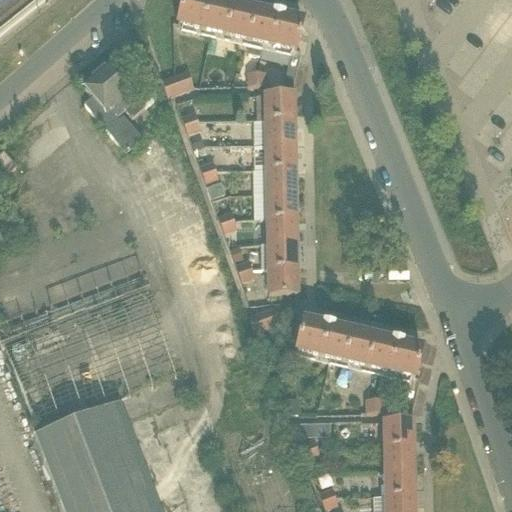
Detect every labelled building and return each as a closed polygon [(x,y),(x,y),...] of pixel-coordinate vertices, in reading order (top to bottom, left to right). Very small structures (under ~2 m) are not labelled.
[(292,55),(296,55),(302,26),(284,22),(284,19),(272,16),(272,19),(215,6),(215,3),(203,0),(203,3),(190,0),(184,0),(177,29),(292,55)] [(263,51),(260,60),(284,67),(287,58),(263,51)] [(284,90),(293,92),(299,64),(290,62),(284,90)] [(113,64),(97,77),(127,112),(125,114),(132,122),(153,105),(139,88),(136,91),(113,64)] [(187,74),(166,82),(161,84),(168,102),(194,92),(187,74)] [(267,76),(257,77),(257,90),(267,90),(267,76)] [(92,101),(84,108),(126,158),(142,144),(123,121),(119,124),(117,121),(125,114),(127,112),(97,77),(82,90),(92,101)] [(247,91),(257,90),(257,77),(247,77),(247,91)] [(294,123),(293,98),(264,99),(265,124),(294,123)] [(181,121),(184,130),(197,125),(194,116),(181,121)] [(294,123),(265,124),(265,149),(294,148),(294,123)] [(197,125),(184,130),(188,139),(200,134),(197,125)] [(294,148),(265,149),(266,174),(295,173),(294,148)] [(3,156),(0,158),(0,180),(1,181),(15,170),(3,156)] [(213,166),(200,171),(203,179),(216,175),(213,166)] [(295,173),(266,174),(267,199),(295,198),(295,173)] [(203,179),(206,188),(219,183),(216,175),(203,179)] [(225,199),(220,186),(207,191),(211,203),(225,199)] [(295,198),(267,199),(267,224),(296,223),(295,198)] [(0,200),(0,245),(1,247),(13,240),(0,200)] [(217,220),(220,229),(234,224),(230,216),(217,220)] [(296,223),(267,224),(268,249),(296,248),(296,223)] [(234,224),(220,229),(223,238),(237,233),(234,224)] [(296,248),(268,249),(268,274),(297,273),(296,248)] [(230,253),(234,265),(243,262),(239,250),(230,253)] [(235,269),(239,279),(251,274),(248,264),(235,269)] [(269,299),(297,298),(297,273),(268,274),(269,299)] [(251,274),(239,279),(242,287),(255,282),(251,274)] [(279,329),(273,311),(248,321),(254,339),(279,329)] [(410,382),(410,381),(414,382),(421,353),(403,348),(403,346),(391,343),(391,346),(334,332),(334,329),(322,327),(322,329),(303,325),(302,332),(296,331),(291,354),(410,382)] [(411,419),(417,391),(409,389),(402,417),(411,419)] [(375,403),(375,417),(384,417),(384,402),(375,403)] [(298,410),(297,403),(283,404),(284,420),(298,419),(298,418),(300,418),(299,410),(298,410)] [(375,417),(375,403),(365,403),(365,417),(375,417)] [(61,511),(160,511),(123,407),(36,438),(61,511)] [(413,450),(412,425),(384,426),(384,451),(413,450)] [(298,442),(313,441),(312,428),(298,428),(298,442)] [(304,457),(317,452),(313,443),(300,448),(304,457)] [(413,450),(384,451),(385,476),(413,475),(413,450)] [(317,452),(304,457),(307,465),(320,461),(317,452)] [(413,475),(385,476),(385,501),(414,500),(413,475)] [(318,497),(322,506),(335,501),(332,492),(318,497)] [(414,511),(414,500),(385,501),(385,511),(414,511)] [(335,501),(322,506),(323,511),(332,511),(338,510),(335,501)]
